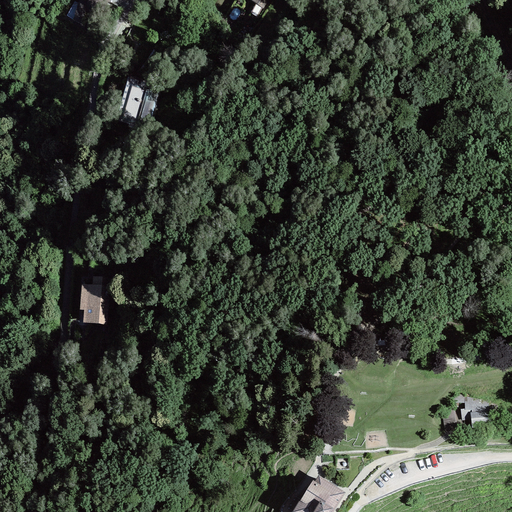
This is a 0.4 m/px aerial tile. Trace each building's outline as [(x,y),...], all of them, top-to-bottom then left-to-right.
[(110,0),(87,0),(87,1),(105,10),(110,0)] [(268,0),(250,0),(263,8),(268,0)] [(141,79),(127,75),(116,118),(128,122),(128,125),(138,128),(139,126),(149,128),(159,90),(151,86),(152,84),(141,79)] [(92,285),(81,284),(79,311),(84,311),(83,323),(106,325),(109,287),(106,287),(107,278),(92,277),(92,285)] [(465,394),(453,394),(453,403),(464,402),(465,397),(465,394)] [(472,398),(465,397),(464,402),(464,408),(464,410),(470,410),(471,412),(488,410),(488,399),(478,399),(472,398)] [(457,430),(454,406),(442,408),(444,431),(457,430)] [(461,420),(471,419),(471,412),(470,410),(464,410),(464,408),(460,409),(461,420)] [(488,410),(471,412),(471,419),(472,426),(491,425),(490,410),(488,410)] [(332,511),(345,493),(318,476),(314,482),(312,481),(292,511),(332,511)]
